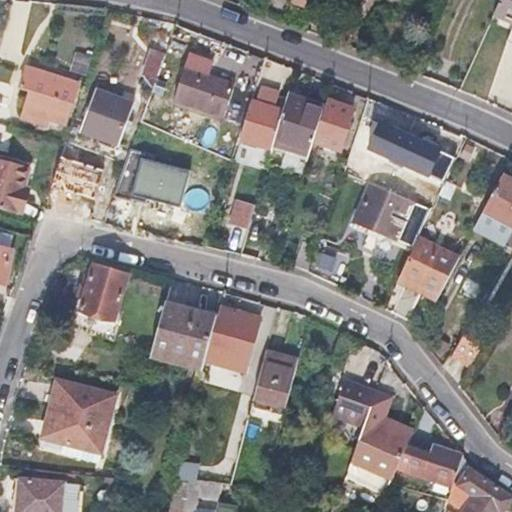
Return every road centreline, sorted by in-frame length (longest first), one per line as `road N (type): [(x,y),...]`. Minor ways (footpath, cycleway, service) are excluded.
road 1 (residential): [(0,371),(49,234),(294,289),(387,334),(484,454),(511,473)]
road 2 (residential): [(160,0),(511,136)]
